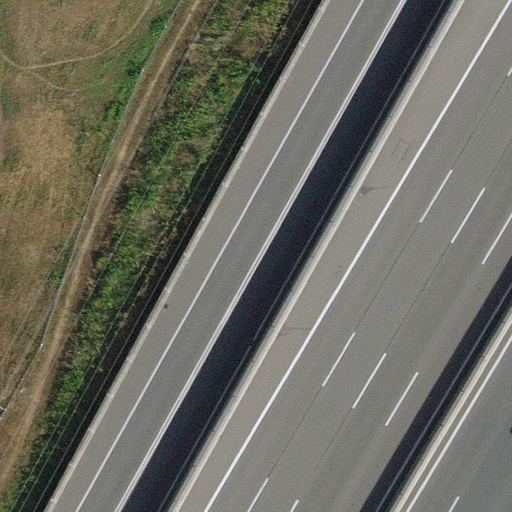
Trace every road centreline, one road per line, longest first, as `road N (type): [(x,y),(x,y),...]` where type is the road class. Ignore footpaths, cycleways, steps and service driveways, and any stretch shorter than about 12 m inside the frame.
road 1 (secondary): [(401,0),(114,511)]
road 2 (track): [(0,444),(123,154),(208,0)]
road 3 (motorway): [(511,132),(283,511)]
